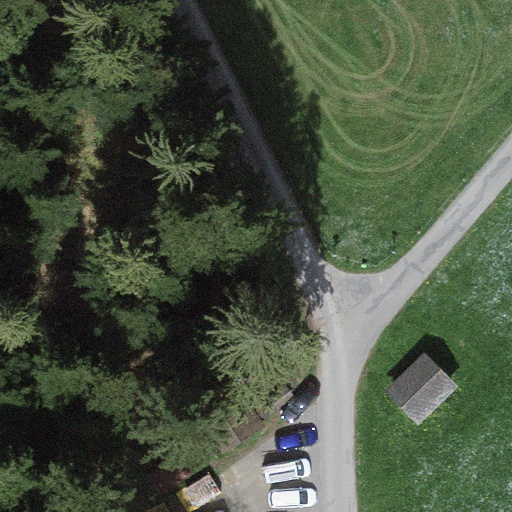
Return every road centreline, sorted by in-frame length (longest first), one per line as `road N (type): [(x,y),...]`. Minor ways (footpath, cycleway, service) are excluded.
road 1 (track): [(338,367),(179,0)]
road 2 (track): [(511,162),(338,367)]
